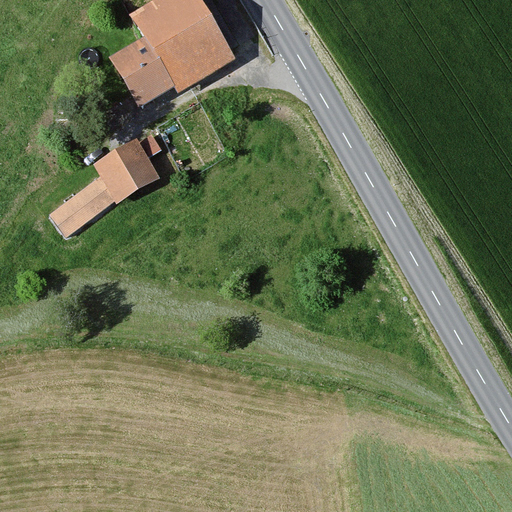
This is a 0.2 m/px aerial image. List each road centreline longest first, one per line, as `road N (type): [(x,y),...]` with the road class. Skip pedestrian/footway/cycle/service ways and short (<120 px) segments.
road 1 (tertiary): [(511,430),(265,0)]
road 2 (track): [(249,70),(80,170),(0,269)]
